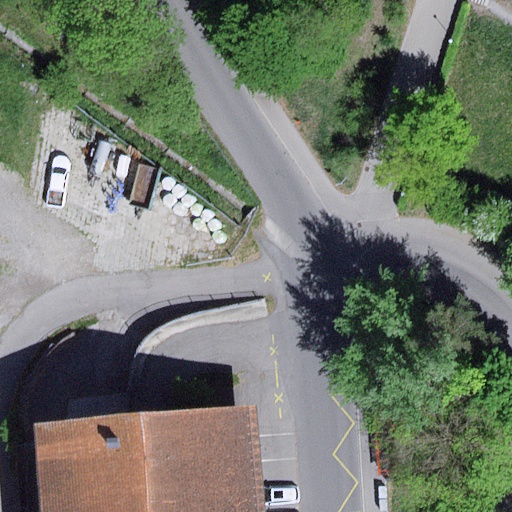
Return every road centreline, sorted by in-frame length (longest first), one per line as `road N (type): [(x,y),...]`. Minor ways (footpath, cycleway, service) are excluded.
road 1 (residential): [(167,0),(187,46),(286,191),(320,267)]
road 2 (track): [(320,267),(371,205),(438,0)]
road 3 (residential): [(332,511),(320,267)]
